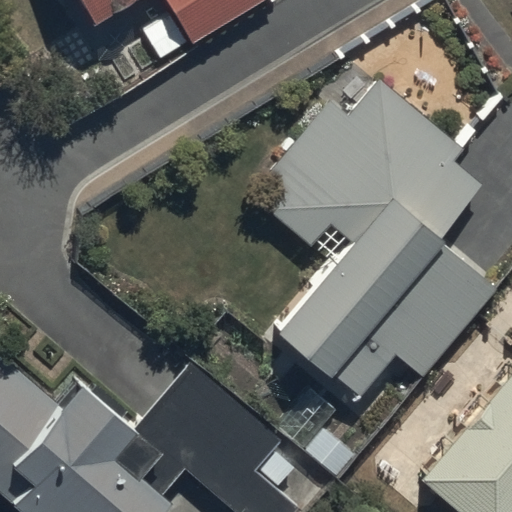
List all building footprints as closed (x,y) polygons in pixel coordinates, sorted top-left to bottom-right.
[(134,0),(156,0),(182,42),(252,0),(64,0),(83,32),(134,0)] [(343,122),(325,108),(265,182),(284,197),(267,219),(307,251),(324,230),(351,252),(272,350),(328,395),(334,388),(357,406),(392,361),(420,384),(493,293),(436,247),(477,195),(447,171),(460,155),(373,85),(343,122)] [(0,354),(0,490),(6,496),(4,499),(19,511),(162,511),(167,506),(135,479),(155,456),(76,388),(60,406),(0,354)] [(291,511),(273,496),(293,475),(271,456),(276,450),(186,370),(133,433),(223,511),(291,511)] [(511,511),(511,379),(412,494),(432,511),(511,511)]
